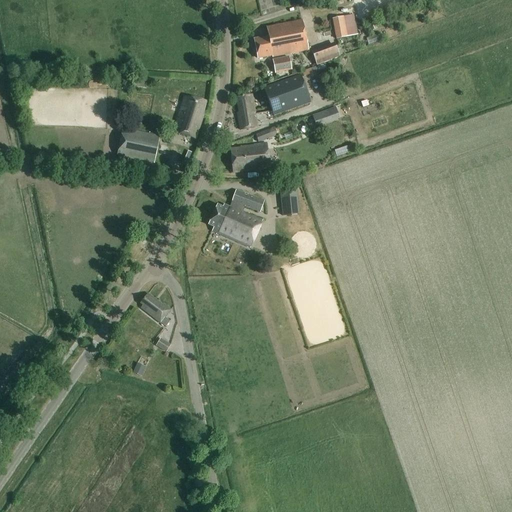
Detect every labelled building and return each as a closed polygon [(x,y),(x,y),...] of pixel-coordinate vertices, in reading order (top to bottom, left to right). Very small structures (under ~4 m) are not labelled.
[(332,20),(335,32),(346,30),(344,17),(332,20)] [(308,51),(301,21),(266,28),(268,37),(255,39),(259,59),(272,56),(272,58),(308,51)] [(367,25),(369,32),(377,30),(374,23),(367,25)] [(334,44),(311,52),(316,67),(339,58),(334,44)] [(289,57),(272,60),(275,74),(291,71),(289,57)] [(317,67),(302,72),(303,77),(318,72),(317,67)] [(273,117),(311,103),(301,76),(263,89),(273,117)] [(135,80),(134,88),(144,89),(145,81),(135,80)] [(257,128),(251,95),(237,97),(240,115),(238,116),(241,131),(257,128)] [(205,101),(185,96),(173,131),(195,139),(203,115),(202,114),(205,101)] [(316,128),(340,119),(335,108),(312,116),(316,128)] [(154,163),(160,137),(122,129),(117,156),(154,163)] [(258,143),(277,136),(275,129),(255,136),(258,143)] [(269,169),(267,144),(253,145),(253,147),(242,148),(242,149),(230,150),(232,173),(269,169)] [(289,208),(302,204),(296,184),(284,187),(289,208)] [(262,202),(236,190),(229,207),(224,205),(223,208),(218,206),(209,225),(214,228),(212,231),(250,248),(262,220),(239,210),(241,205),(258,212),(262,202)] [(164,307),(149,295),(141,304),(144,306),(142,309),(161,324),(171,311),(165,305),(164,307)] [(156,347),(166,353),(171,345),(160,339),(156,347)] [(133,373),(142,377),(146,368),(137,364),(133,373)]
